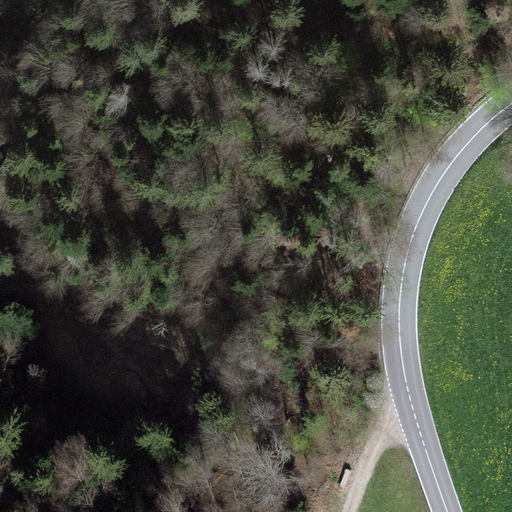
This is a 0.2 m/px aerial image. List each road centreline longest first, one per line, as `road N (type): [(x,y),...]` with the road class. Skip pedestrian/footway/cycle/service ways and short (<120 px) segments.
road 1 (secondary): [(511,103),(440,177),(402,274),(404,376),(447,511)]
road 2 (track): [(347,511),(369,456),(410,402)]
